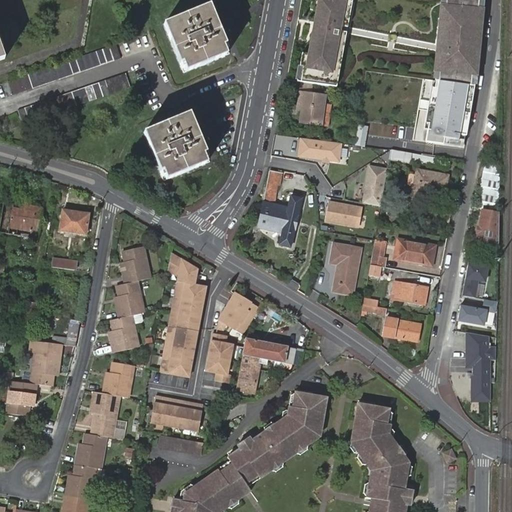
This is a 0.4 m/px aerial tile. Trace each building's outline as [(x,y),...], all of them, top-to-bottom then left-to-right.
[(346,30),(351,0),(311,0),(308,17),(316,18),(309,57),(301,56),(296,84),(335,89),(346,30)] [(481,0),(441,0),(434,48),(430,80),(433,82),(474,87),(481,0)] [(162,24),(183,73),(229,55),(209,5),(162,24)] [(117,44),(8,81),(13,95),(122,58),(117,44)] [(126,73),(18,110),(23,125),(48,116),(76,106),(131,88),(126,73)] [(363,117),(380,119),(384,82),(366,80),(363,117)] [(463,149),(474,87),(433,82),(423,144),(463,149)] [(309,95),(311,87),(301,86),(299,94),(309,95)] [(322,115),(328,116),(329,108),(323,107),(324,98),(309,95),(299,94),(297,111),(301,111),(299,124),(320,126),(322,115)] [(143,131),(163,180),(208,163),(189,114),(143,131)] [(326,127),(328,116),(322,115),(320,126),(326,127)] [(342,142),(299,137),(297,157),(340,162),(342,142)] [(434,165),(436,156),(394,148),(392,157),(434,165)] [(477,208),(482,210),(497,212),(500,166),(485,164),(477,208)] [(386,170),(368,167),(362,202),(379,205),(386,170)] [(270,171),(261,228),(282,233),(280,245),(292,248),(292,247),(303,198),(291,196),(289,208),(274,205),(277,184),(280,185),(282,173),(270,171)] [(416,172),(411,198),(426,201),(427,194),(443,197),(447,178),(416,172)] [(361,207),(330,202),(326,222),(357,227),(361,207)] [(33,211),(20,209),(12,208),(9,227),(31,230),(39,231),(41,215),(42,207),(34,206),(33,211)] [(476,246),(498,249),(499,213),(497,212),(482,210),(476,246)] [(75,215),(62,213),(59,230),(85,234),(88,214),(76,212),(75,215)] [(397,241),(395,255),(400,255),(399,261),(431,267),(435,248),(397,241)] [(338,265),(334,292),(353,295),(360,249),(333,245),(330,264),(338,265)] [(136,282),(149,279),(142,247),(122,251),(124,262),(125,267),(121,268),(124,285),(136,282)] [(380,249),(373,247),(369,267),(380,268),(384,270),(386,260),(379,258),(380,249)] [(196,270),(170,254),(167,270),(177,276),(160,373),(188,378),(205,288),(193,286),(196,270)] [(76,270),(77,261),(54,258),(53,267),(76,270)] [(487,267),(467,264),(465,278),(478,281),(484,282),(487,267)] [(369,267),(368,278),(379,280),(380,268),(369,267)] [(478,281),(465,278),(461,297),(474,299),(478,281)] [(131,316),(144,313),(136,282),(124,285),(115,286),(118,296),(119,302),(115,303),(118,319),(131,316)] [(422,295),(423,289),(394,284),(392,296),(400,297),(398,302),(424,307),(426,296),(422,295)] [(259,310),(234,294),(218,321),(226,326),(243,337),(259,310)] [(364,300),(363,307),(377,309),(378,303),(364,300)] [(35,318),(38,302),(32,301),(29,317),(35,318)] [(484,301),(482,311),(486,312),(495,314),(497,303),(484,301)] [(363,307),(362,312),(385,316),(386,311),(377,309),(363,307)] [(482,311),(459,307),(457,322),(472,325),(483,326),(486,312),(482,311)] [(113,352),(138,347),(131,316),(118,319),(110,321),(112,330),(114,335),(110,337),(113,352)] [(78,338),(80,321),(71,320),(68,337),(78,338)] [(226,326),(218,321),(216,331),(223,332),(226,326)] [(398,323),(395,340),(417,344),(420,327),(398,323)] [(483,326),(472,325),(469,365),(479,366),(478,371),(476,371),(474,399),(493,401),(498,327),(483,326)] [(226,337),(212,334),(205,372),(216,374),(215,382),(228,384),(230,375),(226,375),(232,344),(225,343),(226,337)] [(55,336),(54,343),(61,344),(76,346),(78,338),(68,337),(55,336)] [(301,348),(288,346),(246,338),(242,357),(235,391),(253,394),(260,359),(297,364),(301,348)] [(54,343),(32,341),(30,352),(35,352),(31,383),(36,384),(52,386),(53,376),(54,371),(58,372),(61,344),(54,343)] [(120,396),(128,398),(133,366),(112,362),(110,373),(110,378),(106,377),(103,393),(120,396)] [(36,384),(31,383),(11,381),(6,413),(28,416),(30,406),(30,401),(34,401),(36,384)] [(106,437),(113,438),(120,396),(103,393),(95,392),(91,408),(96,409),(95,414),(91,434),(106,437)] [(253,441),(241,449),(228,458),(231,462),(186,493),(184,502),(176,501),(173,511),(221,511),(248,493),(250,491),(247,487),(306,444),(305,439),(314,433),(315,431),(320,431),(325,398),(295,393),(292,406),(289,405),(287,417),(253,441)] [(202,406),(154,398),(150,422),(198,430),(202,406)] [(405,511),(407,503),(410,488),(405,487),(408,462),(389,433),(390,423),(385,422),(388,408),(356,403),(350,437),(354,438),(352,445),(370,471),(365,496),(370,497),(367,511),(405,511)] [(96,468),(100,468),(106,437),(91,434),(85,433),(83,444),(82,449),(78,448),(75,464),(96,468)] [(176,438),(159,434),(156,444),(200,453),(202,443),(192,441),(188,440),(185,440),(176,438)] [(239,446),(241,449),(253,441),(250,438),(239,446)] [(135,457),(136,449),(127,447),(126,456),(135,457)] [(453,451),(442,456),(446,465),(457,461),(453,451)] [(65,495),(91,500),(96,468),(75,464),(73,475),(72,481),(68,480),(65,495)] [(88,511),(91,500),(65,495),(62,511),(88,511)]
